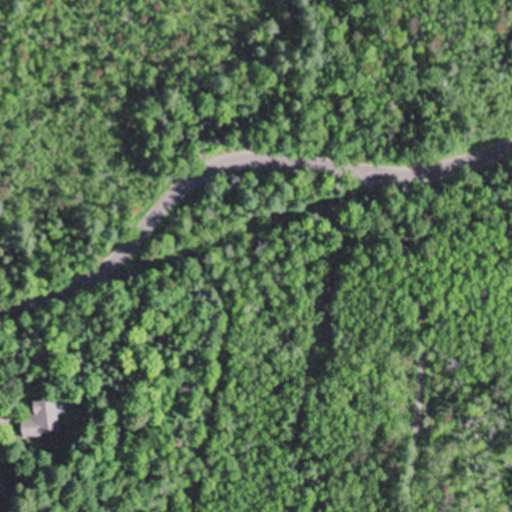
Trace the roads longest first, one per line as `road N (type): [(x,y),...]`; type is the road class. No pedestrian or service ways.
road 1 (residential): [(0,310),(114,265),(185,184),(216,163),(249,156),(426,174),(511,146)]
road 2 (residential): [(308,163),(326,309),(379,511)]
